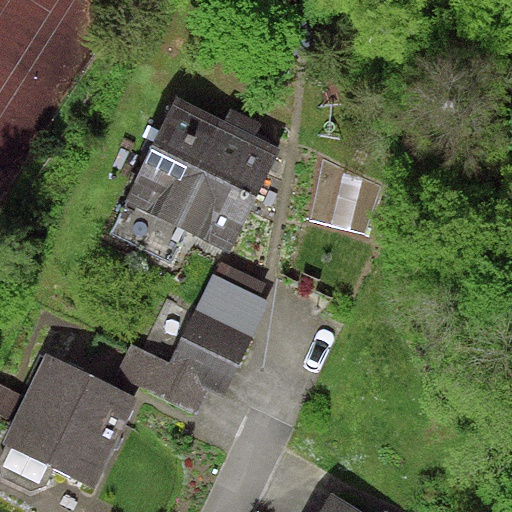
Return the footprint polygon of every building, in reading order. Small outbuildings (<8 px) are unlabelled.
[(226,129),(171,103),(121,208),(229,259),(278,157),(254,146),(262,130),(232,116),(226,129)] [(267,303),(215,277),(171,367),(208,385),(224,392),(267,303)] [(208,385),(131,348),(117,377),(194,414),(208,385)] [(137,406),(43,364),(3,453),(97,495),(137,406)] [(355,511),(329,496),(319,511),(355,511)]
